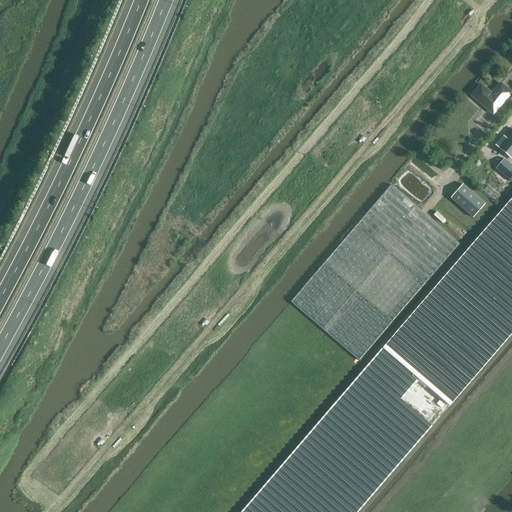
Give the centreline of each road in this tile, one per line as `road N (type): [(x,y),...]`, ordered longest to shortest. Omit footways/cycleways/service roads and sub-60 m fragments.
road 1 (motorway): [(0,346),(82,189),(166,0)]
road 2 (motorway): [(141,0),(0,299)]
